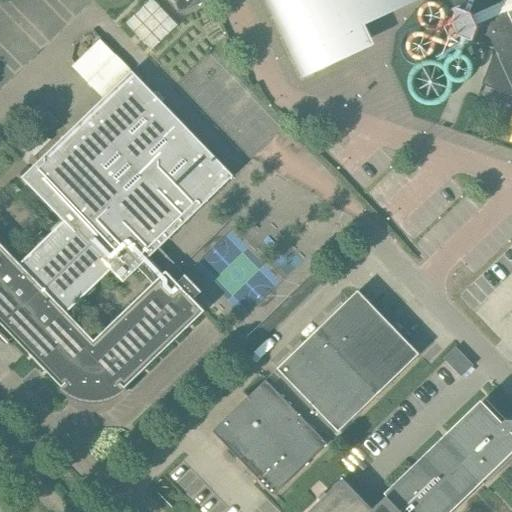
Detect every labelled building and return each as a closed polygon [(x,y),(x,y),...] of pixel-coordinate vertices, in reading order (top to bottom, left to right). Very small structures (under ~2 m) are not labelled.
[(147,48),(175,22),(154,0),(145,0),(123,21),(147,48)] [(203,3),(201,0),(173,0),(175,10),(203,3)] [(511,0),(265,0),(273,16),(269,18),(270,19),(273,17),(282,36),(278,38),(279,39),(282,38),(288,36),(303,69),(312,65),(366,39),(361,27),(418,0),(455,0),(454,4),(458,15),(456,23),(461,36),(485,44),(497,48),(483,85),(511,95),(511,0)] [(0,322),(5,327),(1,331),(0,331),(0,332),(8,341),(13,336),(61,386),(63,387),(67,383),(69,384),(72,386),(74,388),(77,390),(81,391),(84,392),(87,393),(90,393),(94,393),(97,393),(100,393),(104,392),(107,391),(110,390),(113,389),(116,387),(119,385),(120,384),(125,388),(126,387),(205,311),(194,300),(201,293),(202,292),(185,275),(159,248),(167,240),(205,203),(233,176),(223,166),(217,159),(213,155),(158,98),(153,93),(132,71),(103,99),(70,131),(31,170),(23,178),(65,221),(46,240),(40,234),(34,240),(39,245),(21,264),(0,242),(0,322)] [(296,307),(328,275),(321,267),(320,266),(287,298),(296,307)] [(419,354),(358,290),(277,368),(284,375),(272,386),(266,380),(213,431),(274,494),(419,354)] [(255,346),(247,338),(238,346),(246,354),(255,346)] [(473,365),(456,348),(445,359),(461,376),(473,365)] [(511,419),(506,420),(487,400),(373,510),(343,479),(327,494),(324,491),(318,497),(321,500),(308,511),(446,511),(480,480),(485,485),(511,459),(511,419)]
